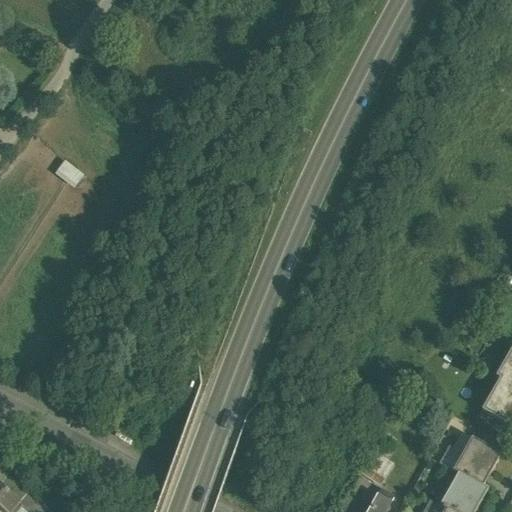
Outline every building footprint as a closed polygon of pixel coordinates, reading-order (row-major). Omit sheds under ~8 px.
[(115,119),(105,132),(125,147),(135,134),(115,119)] [(511,351),(496,379),(500,381),(511,388),(511,351)] [(511,388),(500,381),(481,415),(511,431),(511,388)] [(475,444),(466,459),(463,457),(453,474),(462,479),(482,490),(500,458),(475,444)] [(363,473),(372,479),(384,461),(375,455),(363,473)] [(394,467),(384,461),(372,479),(381,485),(394,467)] [(0,488),(9,496),(0,507),(0,511),(15,511),(18,508),(24,511),(68,511),(8,479),(0,488)] [(462,479),(454,492),(450,490),(441,508),(448,511),(476,511),(488,493),(482,490),(462,479)] [(0,507),(9,496),(0,488),(0,507)] [(393,500),(380,493),(377,498),(390,505),(393,500)] [(377,498),(369,511),(386,511),(390,505),(377,498)]
